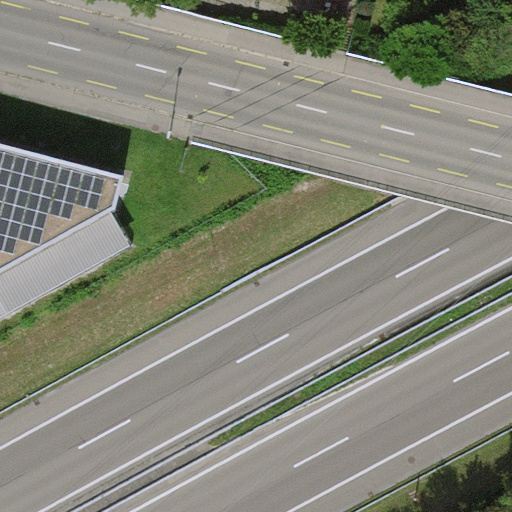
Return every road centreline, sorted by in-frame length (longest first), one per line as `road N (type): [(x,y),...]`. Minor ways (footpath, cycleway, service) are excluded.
road 1 (motorway): [(511,218),(0,494)]
road 2 (primary): [(0,29),(511,159)]
road 3 (motorway): [(216,511),(511,353)]
